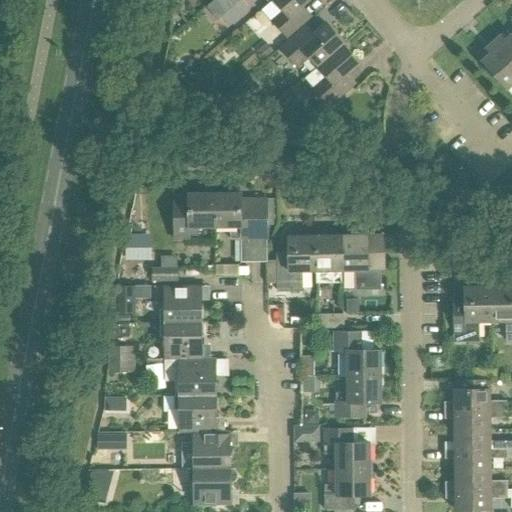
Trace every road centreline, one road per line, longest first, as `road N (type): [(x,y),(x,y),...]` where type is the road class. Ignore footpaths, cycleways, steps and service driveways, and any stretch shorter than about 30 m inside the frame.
road 1 (primary): [(0,511),(96,0)]
road 2 (residential): [(414,511),(410,264),(396,133),(397,99),(417,56)]
road 3 (residential): [(279,511),(276,411),(261,379),(257,287)]
